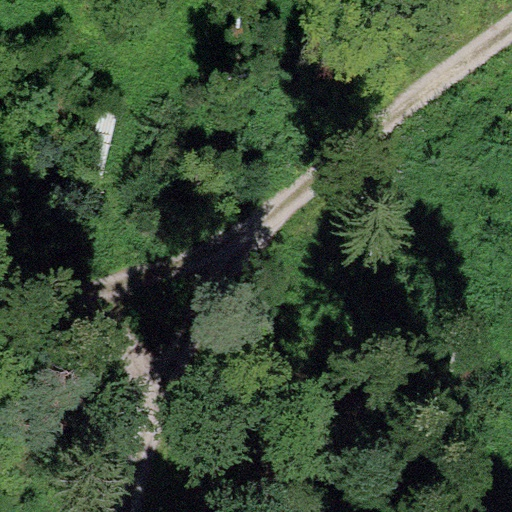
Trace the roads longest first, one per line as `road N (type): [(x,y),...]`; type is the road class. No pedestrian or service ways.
road 1 (track): [(511,38),(220,253)]
road 2 (track): [(220,253),(150,399),(131,511)]
road 3 (track): [(220,253),(0,317)]
road 4 (track): [(150,399),(86,291)]
